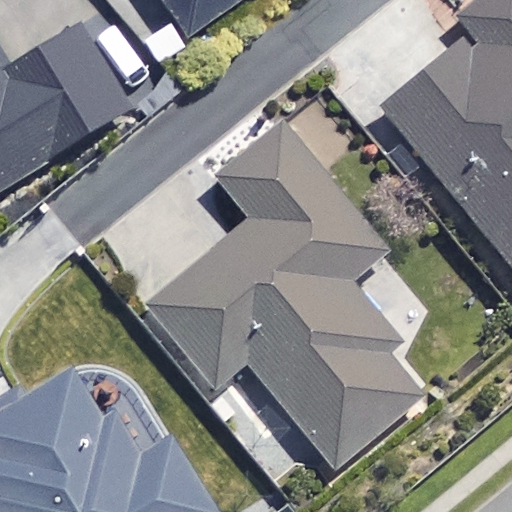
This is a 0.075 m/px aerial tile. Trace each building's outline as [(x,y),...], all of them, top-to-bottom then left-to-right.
[(187,47),(181,39),(236,0),(153,0),(169,21),(139,43),(157,69),(187,47)] [(511,0),(474,0),(446,24),(458,38),(373,108),(511,275),(511,0)] [(0,189),(134,107),(79,18),(0,67),(0,189)] [(376,254),(273,123),(204,176),(242,224),(137,307),(205,393),(242,364),(328,474),(426,397),(338,284),(376,254)] [(55,367),(0,401),(0,511),(198,511),(129,400),(91,424),(55,367)]
